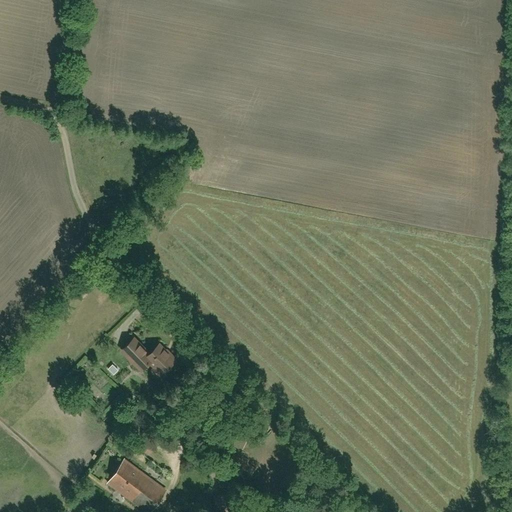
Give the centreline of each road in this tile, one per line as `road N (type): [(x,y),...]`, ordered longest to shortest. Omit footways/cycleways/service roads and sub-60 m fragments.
road 1 (residential): [(0,98),(41,109),(59,125),(94,231),(211,355)]
road 2 (track): [(226,368),(367,511)]
road 3 (track): [(168,496),(189,423),(224,372)]
